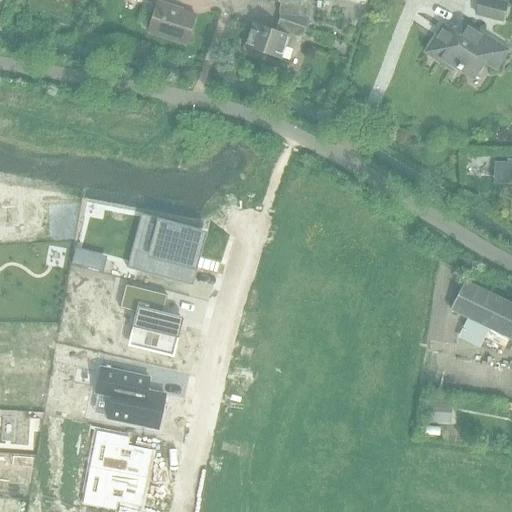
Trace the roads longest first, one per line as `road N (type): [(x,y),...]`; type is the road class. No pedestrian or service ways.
road 1 (residential): [(511,263),(248,114),(0,62)]
road 2 (residential): [(186,511),(255,230)]
